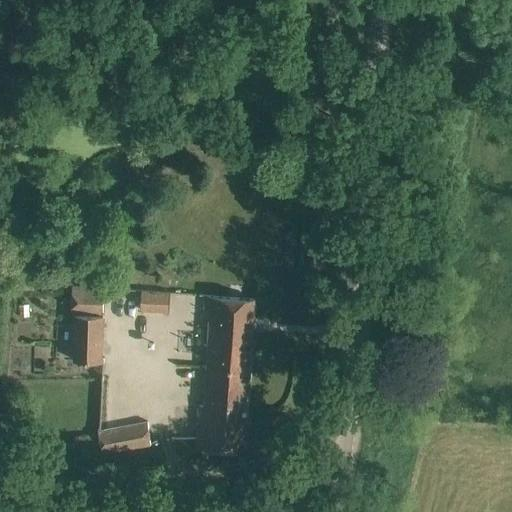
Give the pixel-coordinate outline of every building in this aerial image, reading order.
[(104,285),(73,284),(72,316),(75,316),(73,359),(102,360),(104,285)] [(139,312),(168,314),(169,294),(141,292),(139,312)] [(254,298),(206,295),(205,317),(209,317),(206,370),(250,373),(254,298)] [(250,373),(206,370),(203,405),(199,405),(197,445),(245,448),(250,373)] [(151,443),(148,423),(147,421),(98,429),(102,452),(151,443)]
